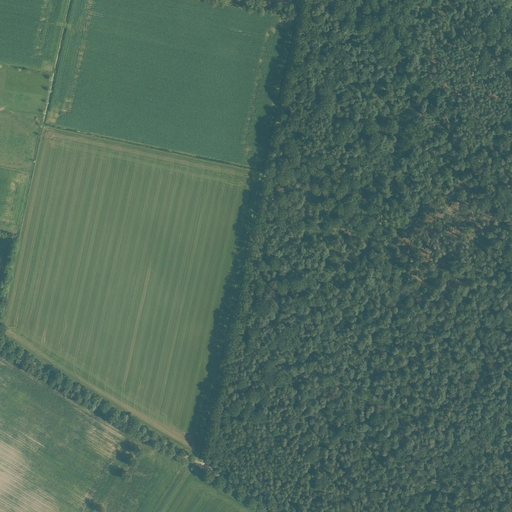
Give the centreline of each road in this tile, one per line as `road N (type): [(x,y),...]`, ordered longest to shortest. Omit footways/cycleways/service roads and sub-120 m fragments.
road 1 (track): [(304,14),(204,467)]
road 2 (unclassified): [(278,511),(0,342)]
road 3 (unclassified): [(403,511),(511,407)]
